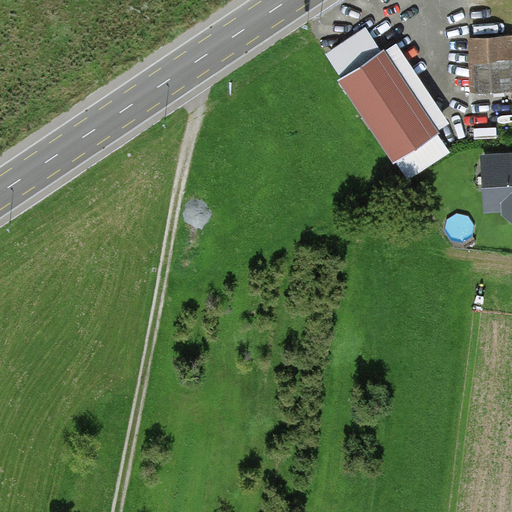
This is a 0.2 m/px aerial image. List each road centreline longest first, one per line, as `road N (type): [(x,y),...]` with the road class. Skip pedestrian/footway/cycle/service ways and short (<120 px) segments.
road 1 (track): [(118,511),(198,97),(183,71)]
road 2 (primary): [(0,194),(289,0)]
